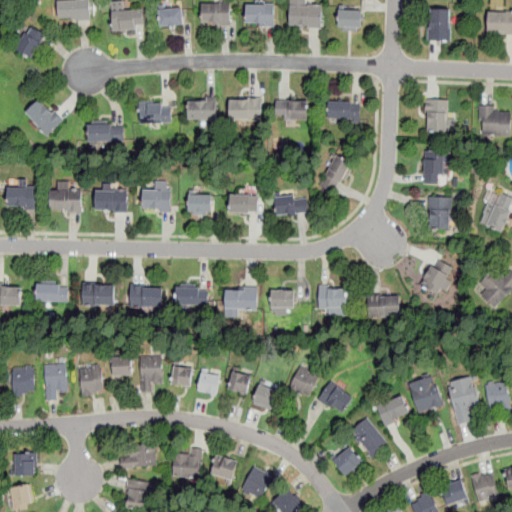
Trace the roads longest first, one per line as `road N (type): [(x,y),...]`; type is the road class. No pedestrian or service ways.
road 1 (residential): [(0,245),(299,252),(338,242),(363,226),(388,173),(392,67)]
road 2 (residential): [(511,71),(211,61),(88,72)]
road 3 (residential): [(342,511),(292,453),(221,425),(143,417),(0,427)]
road 4 (residential): [(511,439),(404,473),(340,511)]
